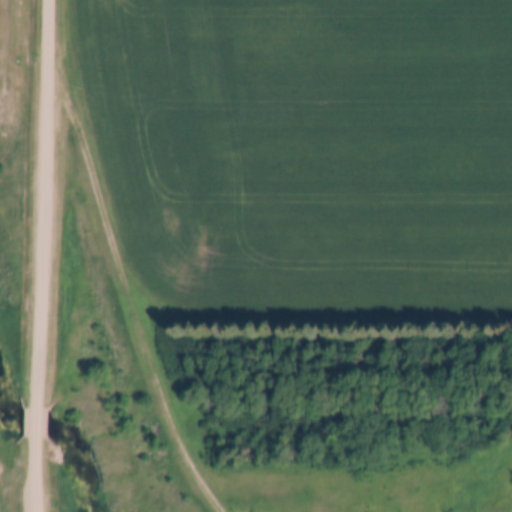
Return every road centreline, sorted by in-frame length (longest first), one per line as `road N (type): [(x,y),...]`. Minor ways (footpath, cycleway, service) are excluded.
road 1 (track): [(50,50),(171,409),(230,511)]
road 2 (residential): [(43,406),(50,0)]
